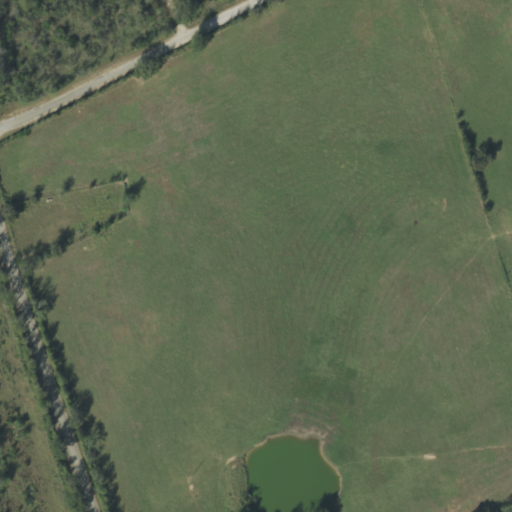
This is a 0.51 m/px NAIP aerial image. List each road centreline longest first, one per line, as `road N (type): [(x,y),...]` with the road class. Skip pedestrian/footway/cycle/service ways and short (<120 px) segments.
road 1 (residential): [(0,132),(266,0)]
road 2 (residential): [(91,511),(0,239)]
